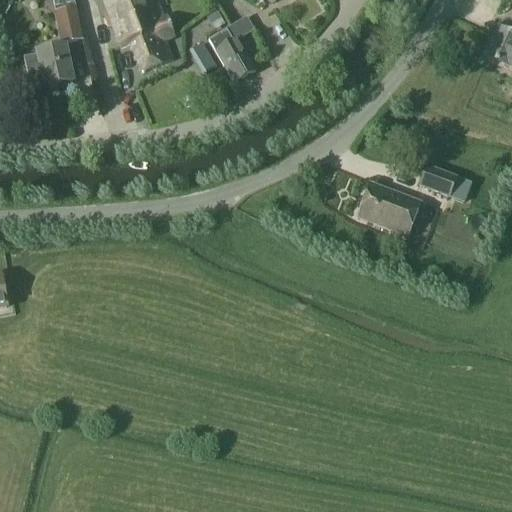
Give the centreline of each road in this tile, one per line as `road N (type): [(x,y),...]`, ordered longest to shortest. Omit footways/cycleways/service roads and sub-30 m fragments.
road 1 (unclassified): [(445,0),(399,74),(354,126),(276,174),(186,206),(0,219)]
road 2 (unclassified): [(0,151),(117,146),(217,124),(294,77),(359,0)]
